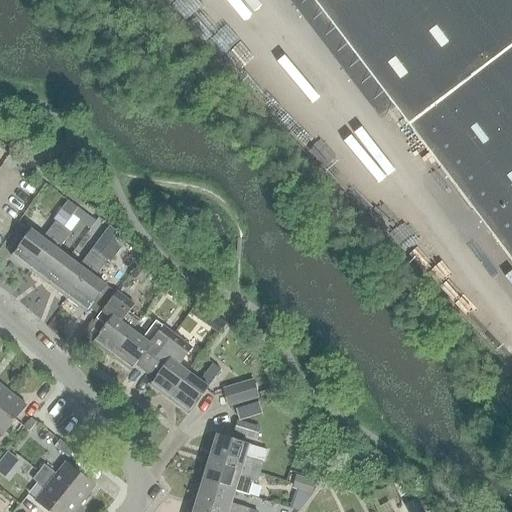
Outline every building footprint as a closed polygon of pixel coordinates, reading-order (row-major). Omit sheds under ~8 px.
[(511,0),(312,0),(409,126),(511,261),(511,0)] [(11,257),(29,271),(62,227),(55,222),(42,239),(31,230),(11,257)] [(68,258),(48,285),(67,299),(100,255),(114,236),(117,233),(109,226),(79,266),(68,258)] [(48,285),(68,258),(58,250),(70,233),(62,227),(29,271),(48,285)] [(100,255),(67,299),(86,313),(89,308),(98,315),(114,293),(94,278),(121,241),(114,236),(100,255)] [(129,275),(142,284),(151,272),(138,263),(129,275)] [(111,357),(131,330),(139,320),(128,312),(133,305),(116,292),(96,318),(106,325),(92,343),(111,357)] [(197,319),(205,308),(196,302),(195,304),(188,313),(197,319)] [(142,339),(131,330),(111,357),(130,372),(144,353),(153,360),(172,335),(155,321),(142,339)] [(190,348),(172,335),(153,360),(163,368),(149,386),(168,400),(188,373),(177,365),(190,348)] [(188,373),(168,400),(187,414),(220,370),(212,364),(199,381),(188,373)] [(222,389),(227,408),(258,399),(253,379),(222,389)] [(6,391),(0,398),(0,434),(2,436),(25,406),(6,391)] [(232,433),(256,441),(260,428),(236,420),(232,433)] [(216,435),(209,458),(259,474),(266,450),(216,435)] [(58,440),(53,446),(63,455),(69,448),(58,440)] [(17,460),(7,452),(0,460),(10,469),(17,460)] [(256,484),(259,474),(209,458),(202,481),(234,491),(238,479),(256,484)] [(43,465),(38,472),(79,506),(94,487),(64,463),(55,474),(43,465)] [(74,511),(79,506),(38,472),(32,480),(43,489),(34,501),(48,511),(74,511)] [(290,489),(311,495),(315,482),(294,475),(290,489)] [(202,481),(195,505),(218,511),(247,511),(248,509),(230,504),(234,491),(202,481)]
